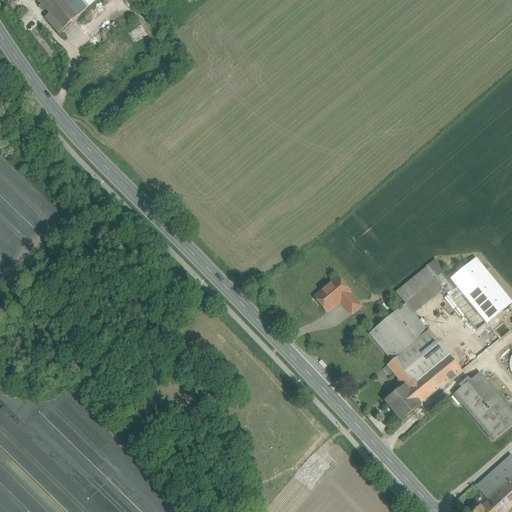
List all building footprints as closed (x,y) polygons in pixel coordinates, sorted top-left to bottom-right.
[(63,0),(37,0),(50,14),(45,18),(59,33),(86,9),(77,0),(66,0),(65,2),(63,0)] [(77,0),(86,9),(95,0),(77,0)] [(511,304),(476,260),(452,279),(487,323),(511,304)] [(465,297),(435,261),(426,268),(436,281),(455,305),(465,297)] [(426,268),(396,293),(405,304),(406,304),(406,305),(436,281),(426,268)] [(338,279),(315,298),(327,312),(340,301),(350,293),(338,279)] [(350,293),(340,301),(352,315),(361,307),(350,293)] [(486,324),(465,297),(455,305),(477,331),(486,324)] [(406,305),(406,304),(405,304),(394,314),(417,341),(429,332),(406,305)] [(417,341),(394,314),(378,327),(401,355),(417,341)] [(401,355),(378,327),(369,334),(392,362),(399,356),(401,355)] [(401,355),(399,356),(418,379),(448,354),(429,332),(401,355)] [(418,379),(399,356),(392,362),(387,366),(395,375),(404,386),(420,405),(461,371),(448,354),(418,379)] [(395,375),(387,366),(384,369),(391,378),(395,375)] [(511,426),(511,412),(480,373),(454,395),(493,442),(511,426)] [(404,386),(392,396),(395,399),(388,405),(401,421),(420,406),(420,405),(404,386)] [(511,456),(476,487),(489,501),(487,502),(495,511),(506,511),(511,507),(511,456)] [(495,511),(487,502),(481,508),(480,508),(475,511),(495,511)]
